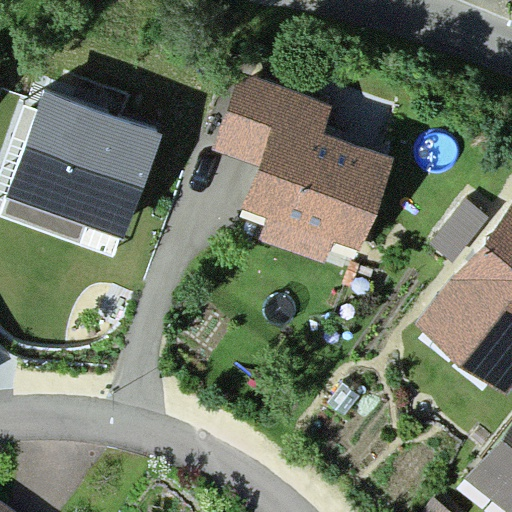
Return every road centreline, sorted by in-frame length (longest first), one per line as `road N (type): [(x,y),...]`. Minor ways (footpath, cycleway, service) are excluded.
road 1 (residential): [(0,414),(59,405),(144,417),(241,470),(281,511)]
road 2 (tertiary): [(363,0),(511,47)]
